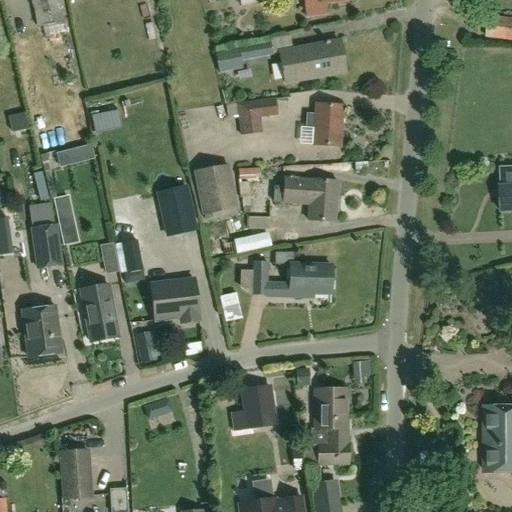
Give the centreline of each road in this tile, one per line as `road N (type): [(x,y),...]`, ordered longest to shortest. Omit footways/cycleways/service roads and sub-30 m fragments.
road 1 (unclassified): [(0,438),(207,369),(396,342)]
road 2 (unclassified): [(396,342),(423,0)]
road 3 (unclassified): [(398,511),(396,342)]
